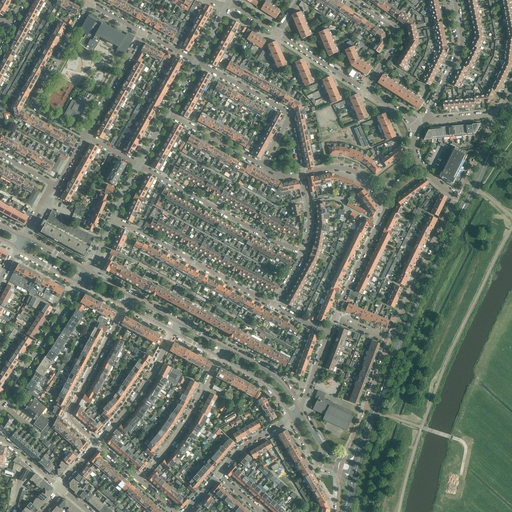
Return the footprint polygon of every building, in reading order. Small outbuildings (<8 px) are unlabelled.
[(58,0),(56,4),(54,8),(56,9),(58,6),(61,7),(64,0),(58,0)] [(65,0),(64,0),(61,7),(65,10),(69,2),(69,1),(67,0),(67,1),(65,0)] [(121,0),(115,0),(113,6),(113,5),(115,7),(117,8),(122,0),(121,0)] [(122,0),(117,8),(118,8),(120,9),(120,10),(122,11),(126,3),(123,1),(124,0),(121,0),(122,0)] [(126,3),(122,11),(122,10),(123,11),(123,12),(124,12),(125,12),(127,13),(127,12),(131,5),(133,1),(131,0),(129,4),(126,3)] [(179,0),(176,5),(179,7),(175,15),(177,16),(178,14),(181,8),(185,0),(179,0)] [(185,0),(181,8),(185,10),(184,11),(186,12),(187,11),(190,6),(189,6),(192,1),(190,0),(185,0)] [(195,0),(193,4),(195,6),(201,9),(209,14),(210,12),(212,9),(196,0),(195,0)] [(325,0),(324,1),(323,4),(325,5),(323,8),(324,8),(325,9),(328,4),(331,0),(325,0)] [(331,0),(328,4),(325,9),(327,10),(328,8),(331,9),(332,7),(336,0),(331,0)] [(336,0),(332,7),(331,9),(333,10),(331,13),(333,14),(336,9),(341,3),(336,0)] [(381,0),(378,6),(381,8),(386,2),(387,0),(381,0)] [(302,2),(301,1),(299,5),(302,8),(304,11),(305,11),(308,10),(310,7),(302,2)] [(392,2),(390,5),(385,11),(387,12),(389,14),(390,12),(397,2),(395,1),(394,3),(392,2)] [(70,12),(74,5),(74,4),(72,3),(71,3),(69,2),(65,10),(64,11),(69,14),(70,12)] [(273,6),(266,2),(261,9),(268,14),(273,6)] [(386,2),(381,8),(385,11),(390,5),(386,2)] [(390,12),(389,14),(393,16),(398,10),(396,9),(398,6),(397,6),(399,4),(397,2),(390,12)] [(33,5),(32,7),(39,11),(41,7),(34,3),(33,3),(32,5),(33,5)] [(341,3),(336,9),(333,14),(334,15),(337,12),(339,14),(340,12),(345,5),(341,3)] [(74,5),(70,12),(75,15),(75,14),(76,15),(78,12),(77,11),(79,7),(78,7),(78,6),(76,5),(75,5),(74,5)] [(127,12),(127,13),(127,14),(129,15),(129,14),(131,15),(133,12),(136,8),(131,5),(127,12)] [(340,12),(339,14),(338,15),(342,17),(344,15),(345,12),(348,8),(345,5),(340,12)] [(503,10),(504,12),(504,15),(505,14),(505,17),(511,15),(511,5),(504,7),(504,10),(503,10)] [(280,11),(273,6),(268,14),(276,19),(280,12),(280,11)] [(30,10),(29,12),(30,12),(36,16),(39,11),(32,7),(31,8),(30,9),(30,10)] [(398,10),(393,16),(397,19),(402,13),(404,9),(405,8),(404,7),(403,7),(402,9),(400,11),(398,10)] [(133,12),(131,15),(132,16),(132,17),(133,17),(134,17),(136,18),(139,12),(140,10),(136,8),(133,12)] [(345,12),(342,17),(341,19),(342,21),(344,18),(346,20),(352,11),(348,8),(345,12)] [(145,13),(140,20),(141,21),(141,22),(143,22),(145,23),(150,14),(151,12),(147,9),(145,12),(145,13)] [(199,14),(207,18),(208,16),(210,14),(209,14),(201,9),(199,14)] [(139,12),(136,18),(136,19),(138,20),(139,20),(140,20),(145,13),(140,10),(139,12)] [(305,20),(301,11),(292,15),(296,24),(305,20)] [(352,11),(346,20),(345,22),(346,23),(348,21),(350,22),(352,20),(356,13),(352,11)] [(27,14),(26,16),(34,20),(36,16),(30,12),(29,12),(28,12),(27,14)] [(356,13),(352,20),(350,22),(352,23),(350,27),(352,28),(354,25),(360,16),(356,13)] [(402,13),(397,19),(402,22),(407,14),(405,13),(404,14),(402,13)] [(150,14),(145,23),(146,23),(146,24),(147,25),(148,25),(150,26),(152,22),(154,18),(155,16),(150,14)] [(196,19),(197,19),(204,23),(205,21),(206,21),(207,19),(207,18),(199,14),(196,19)] [(407,14),(402,22),(406,25),(411,19),(408,17),(409,16),(407,14)] [(99,20),(89,15),(78,34),(84,37),(83,39),(82,38),(79,43),(79,44),(85,49),(86,49),(93,52),(94,51),(100,41),(98,40),(100,36),(119,46),(115,53),(122,57),(126,50),(134,37),(127,33),(125,36),(122,35),(122,34),(109,27),(106,26),(106,24),(102,22),(100,24),(98,23),(99,20)] [(441,15),(431,16),(431,19),(433,19),(434,24),(434,26),(439,25),(438,23),(438,21),(442,20),(442,19),(441,15)] [(25,19),(24,21),(31,25),(34,20),(26,16),(26,17),(25,17),(24,18),(25,19)] [(154,18),(152,22),(150,26),(150,27),(152,28),(153,27),(154,28),(159,21),(160,19),(155,16),(154,18)] [(354,25),(353,27),(357,29),(358,28),(362,22),(364,19),(360,16),(354,25)] [(197,19),(196,19),(195,21),(192,20),(191,22),(193,23),(202,28),(203,26),(205,23),(204,23),(197,19)] [(362,22),(358,28),(362,31),(368,21),(364,19),(362,22)] [(411,19),(406,25),(407,26),(408,26),(408,29),(409,31),(413,30),(412,28),(412,26),(416,25),(415,23),(415,21),(414,21),(411,19)] [(229,25),(237,30),(240,31),(241,32),(243,33),(245,30),(246,28),(242,26),(240,25),(239,25),(235,22),(236,22),(233,20),(232,21),(232,20),(232,21),(231,21),(230,23),(229,25)] [(308,27),(305,20),(296,24),(299,31),(308,27)] [(439,25),(434,26),(435,29),(433,29),(434,32),(444,30),(443,25),(442,22),(442,20),(438,21),(438,23),(439,25)] [(22,24),(21,25),(29,30),(31,25),(24,21),(23,21),(22,23),(22,24)] [(59,21),(56,26),(64,30),(65,28),(66,28),(67,27),(66,26),(67,26),(66,25),(59,21)] [(159,21),(154,28),(155,28),(155,29),(156,30),(157,30),(159,31),(163,23),(159,21)] [(164,22),(159,31),(159,32),(161,33),(162,32),(164,33),(169,24),(164,21),(164,22)] [(368,21),(362,31),(365,33),(367,30),(367,31),(372,24),(368,21)] [(193,23),(191,28),(199,32),(200,30),(201,31),(202,28),(201,28),(202,28),(193,23)] [(169,24),(164,33),(164,34),(166,35),(168,36),(173,26),(169,24)] [(372,24),(367,31),(371,33),(376,26),(372,24)] [(20,28),(19,30),(26,34),(29,30),(21,25),(21,26),(20,26),(19,28),(20,28)] [(228,28),(227,30),(234,34),(235,34),(237,30),(229,25),(228,26),(227,27),(228,28)] [(413,30),(409,31),(408,31),(408,32),(408,33),(409,34),(410,36),(419,34),(419,32),(417,32),(416,27),(416,25),(412,26),(412,28),(413,30)] [(56,26),(54,31),(61,35),(63,33),(64,33),(64,31),(64,30),(56,26)] [(173,26),(168,36),(168,37),(170,38),(171,37),(173,38),(174,37),(177,31),(179,29),(174,26),(173,26)] [(376,26),(371,33),(375,36),(377,34),(380,29),(376,26)] [(308,27),(299,31),(302,39),(303,39),(303,40),(306,39),(306,38),(311,35),(308,27)] [(188,33),(189,33),(196,37),(198,35),(199,33),(199,32),(191,28),(188,33)] [(328,29),(319,33),(323,41),(332,37),(328,29)] [(380,29),(377,34),(375,36),(377,37),(377,36),(378,35),(380,36),(380,39),(386,38),(385,33),(380,29)] [(28,36),(26,34),(19,30),(18,32),(17,32),(16,34),(16,35),(24,39),(25,40),(27,37),(29,38),(29,36),(28,36)] [(225,32),(224,34),(232,39),(235,34),(234,34),(227,30),(226,30),(225,32)] [(48,31),(47,33),(51,35),(59,40),(60,37),(61,37),(62,36),(61,35),(54,31),(53,33),(48,31)] [(251,32),(250,33),(246,39),(254,44),(259,36),(251,32)] [(186,37),(186,38),(194,42),(195,40),(197,38),(196,37),(189,33),(188,33),(186,37)] [(223,37),(221,39),(229,43),(229,44),(232,39),(224,34),(224,35),(223,35),(222,36),(223,37)] [(475,37),(474,40),(482,44),(484,38),(484,34),(475,36),(475,37)] [(25,40),(24,39),(16,35),(15,37),(14,37),(13,38),(14,39),(21,43),(23,41),(26,43),(27,41),(25,40)] [(59,40),(51,35),(49,40),(56,44),(57,42),(58,42),(59,41),(59,40)] [(259,36),(254,44),(259,48),(260,48),(261,48),(266,41),(259,36)] [(183,42),(184,42),(191,47),(192,45),(193,45),(194,42),(186,38),(186,37),(183,42)] [(332,37),(323,41),(326,48),(335,45),(332,37)] [(376,44),(378,46),(382,49),(387,43),(386,38),(380,39),(381,42),(379,44),(377,43),(376,43),(376,44)] [(11,44),(18,48),(21,43),(14,39),(13,41),(12,41),(11,43),(11,44)] [(231,44),(229,44),(229,43),(221,39),(220,41),(219,43),(219,44),(226,48),(227,48),(229,49),(231,44)] [(49,40),(46,45),(54,49),(55,47),(56,47),(57,45),(56,44),(49,40)] [(411,41),(408,46),(415,50),(418,44),(419,44),(418,40),(411,41)] [(471,45),(473,46),(479,49),(480,46),(482,47),(484,48),(485,46),(483,45),(483,44),(482,44),(474,40),(471,45)] [(267,45),(270,53),(279,49),(276,41),(267,45)] [(180,47),(181,48),(188,52),(190,49),(190,50),(191,47),(184,42),(183,42),(181,46),(180,47)] [(20,49),(18,48),(11,44),(10,46),(9,46),(8,48),(9,48),(9,49),(16,53),(18,54),(20,49)] [(141,51),(138,57),(142,59),(145,55),(146,55),(146,54),(146,55),(150,47),(149,46),(149,45),(147,44),(146,44),(145,44),(143,47),(142,47),(140,50),(141,51)] [(216,48),(216,49),(224,53),(227,48),(226,48),(219,44),(218,46),(217,46),(216,47),(216,48)] [(376,44),(374,48),(373,49),(380,53),(382,49),(378,46),(376,44)] [(46,45),(44,49),(51,53),(52,51),(53,51),(54,50),(54,49),(46,45)] [(335,45),(326,48),(329,56),(330,56),(330,57),(333,56),(333,55),(338,52),(335,45)] [(150,47),(146,55),(149,56),(148,58),(150,59),(151,57),(155,49),(153,48),(153,47),(151,46),(150,47)] [(354,46),(345,50),(349,58),(358,54),(354,46)] [(408,46),(405,51),(413,56),(415,57),(416,55),(413,53),(415,50),(408,46)] [(473,46),(471,51),(480,55),(482,56),(483,54),(481,53),(480,52),(481,50),(479,49),(473,46)] [(6,53),(13,57),(15,54),(17,56),(18,54),(16,53),(9,49),(7,51),(6,52),(6,53)] [(41,54),(49,58),(50,56),(51,56),(52,54),(51,54),(51,53),(44,49),(42,52),(39,50),(37,52),(41,54)] [(155,49),(151,57),(155,59),(159,52),(157,51),(157,50),(156,49),(155,49)] [(214,53),(222,58),(224,53),(216,49),(215,51),(214,51),(214,52),(214,53)] [(270,53),(274,60),(282,57),(279,49),(270,53)] [(438,52),(437,54),(444,57),(446,53),(439,49),(437,50),(436,52),(438,52)] [(405,51),(402,55),(409,59),(411,57),(412,58),(413,56),(405,51)] [(471,51),(469,55),(477,59),(478,57),(479,57),(480,55),(471,51)] [(159,52),(155,59),(160,62),(163,57),(164,54),(162,53),(162,52),(160,52),(159,52)] [(4,58),(3,58),(11,62),(12,59),(14,60),(15,58),(13,57),(6,53),(5,55),(4,55),(3,57),(4,58)] [(211,57),(211,58),(219,62),(222,58),(214,53),(212,55),(212,56),(211,57)] [(49,58),(41,54),(39,59),(46,63),(47,61),(48,60),(49,59),(49,58)] [(358,54),(349,58),(352,66),(360,71),(365,63),(359,59),(358,54)] [(434,56),(433,58),(442,62),(444,57),(437,54),(436,57),(434,56)] [(402,55),(400,60),(408,65),(409,63),(408,62),(409,59),(402,55)] [(469,55),(467,60),(475,64),(476,62),(477,59),(469,55)] [(173,60),(174,61),(181,65),(182,65),(183,63),(182,62),(183,61),(175,56),(174,57),(174,58),(173,60)] [(227,68),(226,69),(228,70),(228,71),(229,72),(230,71),(231,72),(235,64),(232,62),(235,57),(233,56),(230,61),(226,68),(227,68)] [(274,60),(277,68),(286,65),(285,63),(287,63),(286,60),(284,61),(282,57),(274,60)] [(1,62),(8,66),(11,62),(3,58),(2,60),(1,60),(1,61),(1,62)] [(46,63),(39,59),(37,58),(35,62),(36,63),(40,65),(44,67),(45,65),(46,65),(46,64),(46,63)] [(209,62),(208,63),(216,67),(219,62),(211,58),(210,60),(209,60),(208,61),(209,62)] [(294,62),(298,70),(307,67),(303,58),(294,62)] [(434,61),(432,63),(439,67),(442,62),(433,58),(432,60),(434,61)] [(170,65),(171,66),(178,70),(179,70),(179,69),(180,68),(180,67),(181,65),(174,61),(173,60),(170,65)] [(408,65),(400,60),(397,64),(403,68),(405,66),(407,67),(408,65)] [(464,65),(469,67),(472,69),(473,66),(474,67),(475,64),(467,60),(464,65)] [(139,62),(138,62),(136,61),(135,63),(134,63),(133,65),(134,66),(141,70),(143,71),(146,66),(144,65),(139,62)] [(0,67),(6,71),(8,66),(1,62),(0,64),(0,67)] [(235,64),(231,72),(233,73),(233,74),(234,74),(235,74),(240,67),(240,66),(237,65),(238,63),(236,62),(235,64)] [(36,63),(33,68),(41,72),(42,70),(43,69),(44,68),(44,67),(40,65),(36,63)] [(372,68),(365,63),(360,71),(364,74),(364,75),(366,76),(366,75),(367,76),(372,68)] [(430,65),(429,67),(437,72),(439,67),(432,63),(431,66),(430,65)] [(168,70),(176,75),(177,74),(178,73),(177,72),(178,70),(171,66),(170,65),(168,70)] [(461,65),(458,70),(467,74),(468,72),(467,72),(469,67),(464,65),(463,66),(461,65)] [(502,67),(501,70),(508,73),(510,69),(502,65),(501,67),(502,67)] [(131,70),(139,75),(141,70),(134,66),(132,68),(131,70)] [(244,69),(245,69),(240,66),(240,67),(235,74),(237,75),(238,76),(239,77),(240,77),(244,69)] [(244,69),(240,77),(242,78),(242,79),(244,79),(245,79),(249,72),(249,71),(250,70),(251,69),(246,66),(245,69),(244,69)] [(295,72),(298,79),(301,78),(310,74),(307,67),(298,70),(295,72)] [(437,72),(429,67),(428,69),(429,70),(428,73),(435,76),(437,72)] [(33,68),(31,72),(35,75),(38,76),(40,74),(41,74),(41,73),(41,72),(33,68)] [(164,74),(165,75),(166,75),(173,79),(174,79),(175,78),(175,77),(176,75),(168,70),(166,69),(163,74),(164,74)] [(140,81),(142,77),(139,75),(131,70),(130,72),(129,73),(128,74),(129,75),(136,79),(140,81)] [(458,70),(456,75),(464,79),(465,76),(466,77),(467,74),(458,70)] [(497,71),(496,73),(506,78),(508,73),(501,70),(499,72),(498,72),(497,71)] [(201,76),(201,77),(208,81),(209,81),(211,77),(212,76),(204,71),(202,74),(201,75),(201,76)] [(249,72),(245,79),(247,80),(247,81),(248,82),(249,82),(250,82),(254,74),(249,71),(249,72)] [(28,77),(36,81),(37,79),(38,79),(39,77),(38,76),(35,75),(31,72),(30,75),(26,73),(25,75),(28,77)] [(259,87),(263,79),(264,77),(261,76),(262,73),(261,73),(260,74),(259,77),(258,77),(254,85),(256,86),(256,87),(258,87),(259,87)] [(425,75),(424,77),(432,81),(435,76),(428,73),(426,75),(425,75)] [(497,77),(496,79),(503,83),(506,78),(496,73),(495,76),(497,77)] [(254,74),(250,82),(252,83),(252,84),(253,85),(254,84),(254,85),(258,77),(259,77),(254,74)] [(301,78),(304,86),(313,82),(313,81),(314,80),(313,78),(311,78),(310,74),(301,78)] [(23,80),(26,82),(33,86),(34,83),(35,83),(36,82),(36,81),(28,77),(26,75),(23,80)] [(126,79),(126,80),(134,84),(136,79),(129,75),(127,77),(126,79)] [(162,79),(163,80),(170,84),(171,84),(171,83),(172,82),(172,81),(173,79),(173,80),(173,79),(166,75),(165,75),(162,79)] [(393,81),(383,75),(378,83),(383,85),(382,87),(384,88),(385,87),(388,89),(393,81)] [(456,75),(453,79),(462,84),(463,81),(462,81),(464,79),(456,75)] [(330,76),(322,80),(325,88),(334,84),(330,76)] [(198,81),(205,85),(206,86),(208,83),(209,84),(210,82),(209,81),(208,81),(201,77),(200,79),(199,79),(198,80),(198,81)] [(268,82),(264,90),(266,91),(266,92),(267,92),(268,92),(273,84),(270,83),(272,78),(270,77),(268,82)] [(424,80),(423,82),(430,86),(432,81),(424,77),(423,79),(424,80)] [(160,84),(161,84),(168,89),(169,88),(170,87),(169,86),(170,84),(163,80),(162,79),(160,78),(159,80),(161,81),(160,84)] [(263,79),(259,87),(261,88),(261,89),(262,90),(263,89),(264,90),(268,82),(263,79)] [(462,84),(453,79),(451,84),(458,88),(460,85),(461,86),(462,85),(462,84)] [(493,81),(492,83),(501,88),(503,83),(496,79),(495,82),(493,81)] [(124,84),(131,89),(134,84),(126,80),(125,82),(124,82),(123,83),(124,84)] [(208,87),(206,86),(205,85),(198,81),(197,83),(196,84),(196,85),(196,86),(203,90),(203,91),(205,87),(207,88),(208,87)] [(400,86),(393,81),(388,89),(395,94),(400,86)] [(20,82),(19,84),(23,86),(31,90),(32,88),(33,88),(34,87),(33,86),(26,82),(24,84),(20,82)] [(273,84),(268,92),(270,93),(271,94),(272,95),(273,95),(278,87),(279,85),(279,84),(274,82),(273,84)] [(217,84),(214,90),(213,92),(215,94),(216,92),(219,94),(219,93),(223,86),(223,85),(223,84),(221,84),(218,83),(217,85),(217,84)] [(493,86),(491,89),(493,89),(493,90),(495,91),(499,92),(501,88),(492,83),(491,86),(493,86)] [(133,90),(131,89),(124,84),(122,86),(121,86),(121,88),(121,89),(129,93),(131,94),(133,90)] [(157,89),(158,89),(165,93),(166,93),(167,92),(167,91),(168,89),(161,84),(160,84),(157,89)] [(325,88),(328,95),(337,92),(334,84),(325,88)] [(23,86),(21,91),(25,93),(28,95),(29,93),(30,92),(31,91),(31,90),(23,86)] [(193,90),(193,91),(200,95),(201,95),(203,91),(203,90),(196,86),(194,88),(193,90)] [(219,94),(223,96),(228,88),(227,87),(226,86),(225,87),(223,86),(219,93),(219,94)] [(400,86),(395,94),(403,98),(407,91),(400,86)] [(282,90),(278,87),(273,95),(275,96),(275,97),(277,98),(277,97),(278,98),(282,90)] [(228,88),(223,96),(222,99),(224,100),(225,97),(228,99),(232,91),(232,90),(231,89),(230,89),(228,88)] [(290,98),(291,97),(292,95),(289,93),(291,89),(289,88),(287,92),(286,93),(282,101),(281,103),(286,105),(286,106),(290,98)] [(486,95),(485,95),(486,101),(487,103),(489,102),(495,91),(493,90),(493,89),(491,89),(489,88),(486,95)] [(118,93),(126,98),(129,93),(121,89),(120,91),(119,91),(118,93)] [(155,94),(163,98),(164,98),(164,96),(164,95),(165,93),(158,89),(157,89),(155,94)] [(287,92),(282,90),(278,98),(280,99),(280,100),(282,101),(286,93),(287,92)] [(15,93),(18,95),(25,100),(27,97),(28,97),(28,96),(28,95),(25,93),(21,91),(19,93),(16,91),(15,93)] [(191,95),(190,96),(198,100),(201,95),(193,91),(192,93),(191,93),(190,94),(191,95)] [(228,99),(227,101),(231,104),(233,101),(237,93),(235,92),(235,91),(234,91),(233,91),(232,91),(228,99)] [(407,91),(403,98),(410,103),(415,95),(407,91)] [(152,98),(153,99),(160,103),(161,102),(162,101),(162,100),(163,98),(155,94),(152,92),(150,95),(153,96),(152,98)] [(328,95),(332,104),(340,100),(340,99),(341,98),(340,95),(339,96),(337,92),(328,95)] [(116,98),(123,102),(126,98),(118,93),(117,96),(116,96),(115,97),(116,98)] [(237,93),(233,101),(235,103),(234,105),(236,106),(237,104),(238,103),(242,96),(240,95),(240,94),(238,93),(237,93)] [(349,98),(352,105),(361,102),(358,94),(349,98)] [(18,95),(16,99),(20,102),(23,103),(24,102),(25,102),(26,100),(25,100),(18,95)] [(290,98),(286,106),(290,108),(291,107),(295,100),(295,99),(297,96),(295,95),(293,98),(291,97),(290,98)] [(424,102),(415,95),(410,103),(412,105),(412,106),(414,107),(415,106),(419,109),(424,102)] [(188,100),(196,105),(198,100),(190,96),(189,98),(188,98),(188,99),(188,100)] [(242,106),(247,98),(245,97),(244,97),(243,96),(242,96),(238,103),(237,104),(240,105),(238,108),(241,109),(242,107),(242,106)] [(113,103),(121,107),(123,102),(116,98),(115,100),(114,100),(113,102),(113,103)] [(149,103),(150,103),(157,107),(158,107),(159,106),(159,105),(160,103),(153,99),(152,98),(149,103)] [(247,99),(247,98),(242,106),(242,107),(247,109),(251,101),(249,100),(249,99),(248,98),(247,99)] [(12,107),(13,112),(17,110),(21,109),(21,108),(23,103),(20,102),(16,99),(12,107)] [(295,100),(291,107),(290,108),(293,110),(293,111),(302,110),(308,109),(307,106),(304,107),(302,107),(301,104),(301,103),(303,101),(299,99),(298,101),(295,99),(295,100)] [(76,102),(72,100),(63,116),(70,120),(76,123),(77,120),(80,122),(82,119),(80,117),(85,107),(83,106),(82,107),(75,103),(76,102)] [(185,104),(185,105),(193,109),(196,105),(188,100),(187,102),(186,102),(185,104)] [(252,101),(251,101),(247,109),(252,112),(256,104),(254,102),(253,102),(252,101)] [(352,105),(355,113),(364,109),(361,102),(352,105)] [(111,107),(118,111),(121,107),(113,103),(112,105),(111,105),(110,106),(111,107)] [(147,108),(155,112),(156,110),(157,110),(157,109),(157,108),(157,107),(150,103),(149,103),(147,108)] [(256,104),(252,112),(256,114),(260,106),(259,105),(258,104),(257,104),(256,104)] [(183,108),(183,109),(182,110),(191,114),(193,109),(185,105),(184,107),(183,107),(183,108)] [(260,106),(256,114),(261,117),(262,117),(265,111),(265,110),(265,109),(263,108),(263,107),(262,106),(261,106),(260,106)] [(118,111),(111,107),(110,109),(109,109),(108,111),(108,112),(116,116),(118,111)] [(144,112),(145,113),(152,117),(153,115),(154,115),(155,114),(155,113),(155,112),(147,108),(144,112)] [(21,120),(26,113),(21,110),(21,109),(17,110),(13,112),(14,116),(18,119),(21,120)] [(355,113),(359,121),(368,117),(367,116),(369,116),(367,113),(366,114),(364,109),(355,113)] [(180,114),(180,115),(187,119),(188,119),(188,118),(191,114),(182,110),(181,112),(180,113),(180,114)] [(118,117),(116,116),(108,112),(107,114),(106,114),(105,116),(106,116),(113,120),(113,121),(115,122),(118,117)] [(142,117),(150,122),(151,120),(152,118),(152,117),(145,113),(144,112),(142,117)] [(273,117),(273,116),(282,121),(284,116),(276,112),(274,115),(272,113),(271,115),(273,117)] [(26,113),(21,120),(20,122),(22,123),(23,121),(26,123),(28,119),(30,115),(30,114),(28,113),(27,114),(26,113)] [(198,120),(198,121),(200,122),(200,123),(201,124),(202,124),(206,116),(207,116),(202,113),(201,113),(198,120)] [(376,117),(380,125),(389,121),(385,113),(376,117)] [(211,118),(207,126),(209,127),(209,128),(211,129),(216,121),(213,119),(215,115),(213,114),(211,118)] [(28,119),(26,123),(25,125),(27,126),(28,124),(30,125),(32,121),(35,118),(34,117),(33,116),(32,116),(30,115),(28,119)] [(216,121),(211,129),(214,130),(214,131),(215,131),(216,131),(220,124),(221,123),(222,122),(223,118),(221,117),(221,116),(219,115),(216,121)] [(103,121),(111,125),(112,122),(116,125),(117,123),(113,121),(113,120),(106,116),(105,119),(104,119),(103,120),(103,121)] [(206,116),(202,124),(204,125),(205,126),(206,126),(207,126),(211,118),(207,116),(206,116)] [(271,121),(278,125),(279,126),(280,124),(282,121),(273,116),(273,117),(272,119),(267,117),(266,119),(271,121)] [(139,122),(140,122),(147,126),(148,125),(149,124),(150,123),(149,122),(150,122),(142,117),(139,122)] [(37,124),(39,120),(39,119),(37,118),(37,119),(35,118),(32,121),(30,125),(28,129),(30,131),(32,126),(35,128),(37,124)] [(304,120),(296,121),(296,123),(297,127),(306,125),(305,125),(305,122),(311,121),(310,118),(304,120)] [(37,124),(35,128),(39,130),(44,123),(43,122),(42,121),(41,121),(40,120),(39,120),(37,124)] [(100,125),(101,126),(108,130),(111,125),(103,121),(102,123),(101,123),(100,125)] [(268,126),(276,130),(277,129),(279,126),(278,125),(271,121),(269,124),(266,122),(265,124),(268,126)] [(377,126),(380,134),(383,133),(392,129),(389,121),(377,126)] [(136,126),(137,127),(144,131),(145,129),(146,129),(147,128),(147,127),(147,126),(140,122),(139,122),(136,126)] [(44,123),(39,130),(44,133),(49,125),(48,125),(48,124),(47,124),(46,124),(44,123)] [(220,124),(216,131),(218,133),(219,133),(220,134),(221,134),(225,126),(221,123),(220,124)] [(174,126),(172,129),(180,133),(182,129),(183,128),(175,124),(174,124),(173,126),(174,126)] [(306,125),(297,127),(297,128),(298,132),(307,130),(306,127),(310,126),(310,124),(305,125),(306,125)] [(49,125),(44,133),(49,136),(53,128),(53,127),(51,126),(49,125)] [(98,130),(106,135),(108,130),(101,126),(99,128),(98,129),(98,130)] [(134,131),(142,136),(143,134),(144,134),(144,132),(144,131),(137,127),(136,126),(135,129),(133,128),(132,130),(134,131)] [(225,126),(221,134),(222,135),(223,136),(224,135),(225,136),(230,128),(225,126)] [(268,126),(266,131),(274,135),(274,133),(276,130),(268,126)] [(361,146),(363,145),(364,146),(368,144),(361,127),(354,129),(361,146)] [(49,136),(53,138),(54,138),(58,130),(57,130),(57,129),(56,129),(55,129),(53,128),(49,136)] [(230,128),(225,136),(226,137),(226,138),(227,138),(228,138),(230,139),(234,131),(230,128)] [(171,131),(170,133),(177,137),(177,138),(180,133),(172,129),(171,129),(171,130),(171,131)] [(386,141),(395,137),(395,135),(396,135),(395,132),(394,133),(392,129),(383,133),(386,141)] [(58,130),(54,138),(53,138),(51,142),(53,143),(55,139),(58,141),(62,133),(62,132),(60,131),(60,132),(58,130)] [(96,135),(95,135),(103,139),(106,135),(98,130),(97,132),(96,133),(95,134),(96,135)] [(134,131),(131,136),(132,136),(140,140),(140,139),(141,139),(142,137),(142,136),(134,131)] [(234,131),(230,139),(231,139),(231,140),(232,141),(233,141),(235,141),(239,133),(240,134),(241,132),(240,132),(238,131),(238,133),(234,131)] [(266,131),(263,135),(270,139),(271,140),(274,135),(266,131)] [(62,133),(58,141),(63,143),(67,136),(67,135),(66,135),(65,134),(64,134),(62,133)] [(180,139),(177,138),(177,137),(170,133),(170,134),(169,134),(168,135),(168,136),(167,138),(175,142),(178,143),(179,141),(180,139)] [(239,133),(235,141),(236,142),(236,143),(237,143),(238,143),(240,144),(244,136),(245,135),(243,134),(242,135),(240,134),(239,133)] [(5,137),(1,144),(3,145),(2,146),(5,147),(5,146),(6,146),(10,139),(7,137),(8,135),(6,134),(5,137)] [(14,135),(13,134),(10,139),(6,146),(7,147),(7,148),(10,150),(10,149),(12,145),(15,141),(12,140),(14,135)] [(121,134),(120,136),(126,139),(137,145),(138,144),(139,143),(139,142),(139,141),(140,140),(132,136),(131,136),(129,134),(127,138),(121,134)] [(190,136),(186,142),(186,143),(191,146),(191,145),(195,138),(195,137),(194,136),(193,136),(191,135),(190,136)] [(263,135),(260,140),(268,145),(269,143),(271,140),(270,139),(263,135)] [(67,136),(63,143),(67,146),(72,138),(71,138),(71,137),(69,137),(67,136)] [(244,136),(240,144),(241,145),(242,146),(243,146),(245,147),(245,146),(246,146),(249,140),(249,139),(244,136)] [(72,138),(67,146),(65,149),(67,150),(69,147),(72,148),(76,141),(76,140),(74,139),(73,139),(72,138)] [(166,140),(165,143),(172,147),(175,142),(167,138),(166,138),(165,140),(166,140)] [(195,138),(191,145),(191,146),(195,148),(196,148),(200,140),(198,139),(195,138)] [(12,145),(10,149),(12,150),(12,151),(15,152),(15,151),(15,152),(21,142),(16,139),(12,145)] [(123,144),(126,146),(134,150),(135,148),(136,148),(137,147),(136,146),(137,145),(129,141),(126,139),(123,144)] [(200,140),(196,148),(195,148),(200,151),(200,150),(204,143),(204,142),(203,141),(202,142),(200,140)] [(260,140),(258,145),(265,149),(266,149),(268,145),(260,140)] [(163,145),(162,147),(170,152),(172,147),(165,143),(164,143),(163,143),(163,144),(163,145)] [(204,143),(200,150),(200,151),(205,153),(209,145),(208,144),(207,144),(205,143),(204,143)] [(20,144),(15,152),(17,153),(20,155),(24,147),(20,144)] [(24,147),(20,155),(22,156),(23,156),(25,157),(29,149),(31,145),(29,144),(27,148),(24,147)] [(89,147),(88,148),(96,153),(98,149),(97,149),(98,148),(91,144),(90,144),(89,146),(89,147)] [(438,170),(434,172),(437,176),(438,175),(440,176),(440,177),(442,178),(452,183),(453,183),(468,154),(456,147),(450,144),(449,147),(448,149),(438,170)] [(209,145),(205,153),(209,156),(210,155),(214,148),(212,147),(209,146),(209,145)] [(255,150),(263,154),(264,153),(266,149),(265,149),(258,145),(256,148),(255,147),(254,149),(255,150)] [(124,148),(123,150),(131,155),(132,153),(133,153),(134,151),(134,150),(126,146),(124,148)] [(399,146),(394,149),(399,156),(404,152),(399,146)] [(29,149),(25,157),(26,158),(26,159),(29,160),(29,159),(30,160),(35,151),(32,150),(32,149),(30,147),(29,149)] [(160,150),(159,152),(167,156),(170,152),(162,147),(162,148),(161,148),(160,149),(160,150)] [(86,151),(86,153),(93,157),(96,153),(88,148),(88,149),(87,149),(86,151)] [(214,148),(210,155),(209,156),(214,159),(214,158),(218,151),(218,150),(217,149),(216,150),(214,148)] [(355,150),(350,149),(348,156),(352,158),(355,151),(357,148),(356,148),(355,150)] [(394,149),(390,153),(395,159),(399,156),(394,149)] [(35,151),(30,160),(31,161),(34,163),(34,162),(35,163),(39,155),(36,153),(37,152),(35,150),(35,151)] [(253,154),(253,155),(260,159),(261,157),(263,154),(255,150),(253,154)] [(218,151),(214,158),(214,159),(213,161),(215,162),(216,160),(219,161),(223,154),(223,153),(222,152),(221,152),(218,151)] [(158,155),(157,156),(165,161),(167,156),(159,152),(158,153),(157,154),(158,155)] [(84,156),(83,158),(91,162),(93,157),(86,153),(85,154),(84,154),(84,155),(84,156)] [(360,153),(356,160),(361,162),(365,155),(360,153)] [(390,153),(386,156),(390,163),(395,159),(390,153)] [(223,154),(219,161),(218,163),(220,164),(221,162),(223,164),(224,163),(228,156),(228,155),(226,154),(225,155),(223,154)] [(39,155),(35,163),(36,163),(36,164),(39,166),(39,165),(40,165),(44,158),(39,155)] [(365,155),(361,162),(365,165),(369,158),(365,155)] [(155,159),(154,161),(162,166),(165,161),(157,156),(157,157),(156,157),(155,158),(155,159)] [(228,156),(224,163),(223,164),(222,166),(224,167),(225,165),(228,166),(232,158),(231,157),(230,157),(228,156)] [(381,160),(386,166),(390,163),(386,156),(381,160)] [(44,158),(40,165),(42,166),(41,167),(44,168),(45,168),(49,160),(44,158)] [(81,160),(80,162),(88,167),(91,162),(83,158),(82,158),(81,160)] [(232,158),(228,166),(227,168),(229,169),(230,168),(233,169),(233,168),(237,161),(237,160),(236,160),(235,160),(233,159),(232,158)] [(369,158),(365,165),(368,167),(374,162),(375,160),(374,160),(373,161),(369,158)] [(118,159),(114,166),(122,171),(126,164),(118,159)] [(49,160),(45,168),(47,169),(46,170),(49,171),(50,171),(55,162),(50,160),(49,160)] [(313,163),(318,162),(317,161),(318,161),(317,160),(313,161),(304,163),(305,168),(314,166),(313,165),(314,165),(313,163)] [(374,162),(368,167),(372,171),(378,166),(375,162),(376,161),(375,160),(374,162)] [(152,166),(151,166),(159,170),(160,169),(162,166),(154,161),(153,163),(152,163),(151,165),(152,166)] [(237,161),(233,168),(233,169),(237,172),(238,171),(242,164),(242,163),(240,162),(239,163),(237,161)] [(79,165),(78,167),(86,171),(88,173),(90,169),(90,168),(88,167),(80,162),(80,163),(79,163),(78,164),(79,165)] [(242,164),(238,171),(237,172),(242,174),(247,166),(245,165),(244,165),(242,164)] [(247,166),(242,174),(247,177),(248,174),(253,166),(248,164),(247,166)] [(175,166),(171,173),(175,176),(176,174),(180,167),(180,166),(180,167),(178,165),(177,167),(175,167),(176,166),(175,166)] [(114,166),(110,174),(118,179),(122,171),(114,166)] [(180,167),(176,174),(181,176),(185,169),(186,167),(184,166),(183,168),(180,167)] [(253,166),(248,174),(253,177),(257,169),(256,168),(253,166)] [(378,166),(372,171),(375,174),(376,174),(377,173),(377,172),(381,170),(383,168),(382,167),(380,168),(378,166)] [(78,167),(75,172),(83,176),(86,171),(78,167)] [(185,169),(181,176),(185,179),(189,172),(191,170),(186,167),(185,169)] [(3,173),(1,177),(6,179),(8,175),(11,171),(8,169),(7,170),(5,169),(3,173)] [(257,169),(253,177),(258,180),(262,171),(257,169)] [(11,171),(6,179),(11,182),(15,174),(13,173),(14,172),(11,171)] [(189,172),(185,179),(190,181),(194,174),(195,172),(193,171),(192,173),(189,172)] [(265,173),(262,171),(258,180),(262,182),(267,174),(265,173)] [(75,172),(72,177),(80,181),(83,176),(75,172)] [(194,174),(190,181),(195,184),(199,177),(200,175),(197,173),(196,176),(194,174)] [(11,182),(15,184),(16,185),(20,177),(18,176),(18,175),(16,174),(15,174),(11,182)] [(110,174),(106,181),(114,186),(118,179),(110,174)] [(267,174),(262,182),(267,185),(271,177),(270,176),(267,174)] [(155,179),(147,175),(146,175),(145,177),(144,179),(152,184),(154,180),(154,181),(155,179)] [(199,177),(195,184),(199,186),(203,179),(204,177),(202,176),(201,178),(199,177)] [(339,176),(338,181),(337,184),(338,185),(339,182),(344,184),(346,178),(339,176)] [(20,177),(16,185),(15,184),(15,186),(20,189),(20,187),(25,179),(20,177)] [(72,177),(69,182),(77,186),(79,184),(81,182),(80,181),(72,177)] [(271,177),(267,185),(270,186),(269,188),(271,189),(272,187),(276,179),(271,177)] [(307,178),(309,188),(310,192),(311,192),(314,192),(316,191),(315,186),(313,177),(307,178)] [(353,181),(346,178),(344,184),(349,186),(348,188),(350,189),(351,186),(353,181)] [(25,179),(20,187),(25,190),(30,182),(25,179)] [(152,184),(144,179),(144,180),(143,180),(142,182),(143,182),(141,184),(149,188),(149,189),(152,190),(153,188),(150,187),(152,184)] [(203,179),(199,186),(204,189),(204,188),(204,187),(206,184),(207,183),(207,182),(208,182),(208,181),(209,180),(206,179),(205,181),(203,179)] [(208,181),(208,182),(207,182),(207,183),(206,184),(204,187),(204,188),(204,189),(203,190),(208,192),(210,189),(212,185),(214,181),(209,179),(209,180),(208,181)] [(276,179),(272,187),(276,190),(281,182),(276,179)] [(424,179),(418,183),(422,189),(428,185),(427,184),(428,184),(429,184),(429,183),(428,181),(426,182),(424,179)] [(106,187),(106,188),(105,189),(106,190),(108,191),(111,193),(112,192),(113,192),(113,191),(113,190),(114,188),(113,187),(114,186),(106,181),(103,180),(102,182),(100,184),(103,185),(103,186),(106,187)] [(360,185),(353,181),(351,186),(350,189),(351,189),(352,187),(357,190),(359,187),(360,185)] [(35,185),(30,182),(25,190),(31,193),(35,185)] [(69,182),(67,187),(74,191),(77,186),(69,182)] [(281,182),(276,190),(275,192),(280,195),(285,194),(289,194),(288,191),(287,182),(283,183),(281,182)] [(418,183),(413,188),(417,193),(422,189),(418,183)] [(140,187),(139,189),(147,193),(149,189),(149,188),(141,184),(141,185),(141,184),(140,187)] [(214,185),(212,185),(210,189),(212,189),(211,191),(209,193),(214,196),(215,195),(219,188),(218,188),(214,185)] [(219,188),(215,195),(219,198),(223,191),(221,189),(222,187),(220,186),(218,188),(219,188)] [(74,191),(67,187),(64,192),(71,197),(74,191)] [(165,187),(161,194),(162,194),(162,195),(163,195),(162,197),(165,199),(169,192),(170,190),(165,187)] [(356,196),(357,195),(360,199),(367,194),(367,193),(364,189),(363,189),(359,187),(357,190),(354,193),(356,196)] [(413,188),(407,192),(411,197),(417,193),(413,188)] [(137,192),(136,194),(144,198),(147,193),(139,189),(138,189),(137,191),(137,192)] [(223,191),(219,198),(224,200),(228,193),(225,192),(226,190),(224,189),(223,191)] [(228,193),(224,200),(228,203),(232,196),(230,194),(231,192),(229,191),(228,193)] [(71,197),(64,192),(61,198),(60,201),(67,204),(69,200),(69,201),(71,197)] [(173,194),(169,192),(165,199),(167,200),(166,202),(168,203),(173,194)] [(407,192),(402,196),(406,201),(411,197),(407,192)] [(133,199),(134,199),(141,203),(142,203),(143,204),(145,199),(144,198),(136,194),(133,199)] [(178,197),(173,194),(168,203),(170,204),(173,206),(174,204),(178,197)] [(232,196),(228,203),(233,205),(237,198),(234,197),(236,195),(233,194),(232,196)] [(367,194),(360,199),(359,200),(360,202),(362,201),(364,204),(371,199),(367,194)] [(440,194),(438,199),(445,202),(448,197),(444,196),(445,195),(443,195),(440,194)] [(99,199),(98,202),(105,205),(107,200),(106,199),(99,196),(96,195),(95,198),(99,199)] [(237,198),(233,205),(238,208),(241,201),(239,200),(240,198),(238,196),(237,198)] [(396,200),(398,203),(400,205),(401,205),(401,206),(403,207),(404,205),(402,204),(406,201),(402,196),(396,200)] [(178,197),(174,204),(176,205),(175,207),(177,208),(178,206),(182,199),(178,197)] [(132,202),(131,203),(132,204),(131,204),(139,208),(142,203),(141,203),(134,199),(132,202)] [(182,199),(178,206),(181,208),(179,210),(182,211),(183,209),(187,202),(182,199)] [(371,199),(364,204),(363,205),(364,207),(365,206),(367,209),(374,204),(371,199)] [(438,199),(436,203),(443,207),(445,202),(438,199)] [(241,201),(238,208),(242,210),(246,204),(246,203),(247,202),(247,201),(245,200),(244,202),(241,201)] [(0,201),(0,211),(10,217),(14,208),(5,203),(4,204),(0,201)] [(349,201),(348,201),(346,205),(353,209),(355,205),(355,204),(350,201),(349,201)] [(187,202),(183,209),(185,210),(184,212),(186,213),(187,211),(191,204),(187,202)] [(246,204),(242,210),(247,213),(252,204),(249,203),(247,202),(246,203),(246,204)] [(398,203),(394,211),(400,214),(401,212),(403,207),(401,206),(401,205),(400,205),(398,203)] [(436,203),(433,208),(440,211),(443,207),(436,203)] [(129,209),(137,213),(139,208),(131,204),(130,206),(130,207),(129,208),(129,209)] [(191,204),(187,211),(190,213),(188,215),(191,216),(192,214),(196,207),(191,204)] [(252,204),(247,213),(251,215),(255,209),(256,207),(252,204)] [(374,204),(367,209),(366,210),(368,212),(369,211),(370,212),(371,214),(375,211),(378,209),(377,209),(378,208),(374,204)] [(91,210),(94,211),(101,214),(103,209),(96,206),(93,205),(92,207),(91,210)] [(196,206),(196,207),(192,214),(198,217),(200,213),(199,213),(201,209),(196,206)] [(10,217),(24,225),(29,216),(25,214),(24,213),(14,208),(10,217)] [(440,211),(433,208),(431,213),(438,216),(440,213),(440,211)] [(127,214),(135,218),(137,213),(129,209),(128,212),(127,212),(127,213),(127,214)] [(200,213),(198,217),(203,220),(207,213),(207,212),(201,209),(199,213),(200,213)] [(258,215),(260,211),(255,209),(251,215),(251,216),(256,219),(257,220),(259,216),(258,215)] [(95,236),(87,233),(86,232),(82,231),(73,227),(72,226),(67,224),(69,220),(52,210),(50,214),(46,221),(44,219),(40,225),(43,226),(42,228),(40,232),(41,232),(49,237),(58,241),(67,246),(76,251),(84,256),(86,252),(87,251),(90,252),(93,246),(91,245),(95,236)] [(89,214),(92,216),(99,218),(101,214),(94,211),(91,210),(89,214)] [(262,223),(262,222),(266,215),(267,213),(263,210),(261,212),(260,211),(258,215),(259,216),(257,220),(262,223)] [(393,212),(391,217),(398,220),(401,214),(400,214),(394,211),(393,212)] [(203,220),(202,222),(204,223),(205,221),(207,223),(208,223),(211,216),(207,213),(203,220)] [(271,217),(270,217),(268,216),(269,214),(267,213),(266,215),(262,222),(267,224),(271,217)] [(89,217),(88,219),(90,220),(97,223),(99,218),(92,216),(89,214),(88,217),(89,217)] [(125,219),(133,223),(133,222),(134,219),(136,220),(137,218),(135,218),(127,214),(126,216),(125,217),(125,218),(125,219)] [(271,217),(267,224),(271,227),(275,220),(276,218),(274,217),(271,215),(270,217),(271,217)] [(426,217),(425,219),(435,224),(438,219),(430,215),(428,218),(426,217)] [(216,218),(211,216),(208,223),(207,223),(206,225),(208,226),(210,224),(212,225),(216,218)] [(391,217),(388,221),(396,225),(398,220),(391,217)] [(144,225),(146,226),(149,227),(154,229),(155,227),(159,220),(155,218),(154,218),(151,223),(147,220),(144,225)] [(217,228),(221,221),(216,218),(212,225),(211,227),(213,229),(214,226),(216,228),(217,228)] [(275,220),(271,227),(276,229),(280,222),(281,220),(278,219),(276,218),(275,220)] [(365,221),(363,223),(368,225),(371,227),(373,222),(364,218),(364,219),(363,220),(365,221)] [(159,220),(155,227),(159,230),(163,223),(164,221),(162,219),(161,221),(159,220)] [(426,222),(425,225),(432,229),(433,229),(435,224),(425,219),(424,221),(426,222)] [(163,223),(159,230),(164,232),(168,225),(169,223),(169,222),(170,221),(168,220),(165,224),(163,223)] [(280,222),(276,229),(280,232),(282,230),(286,223),(285,223),(285,222),(283,221),(281,220),(280,222)] [(217,228),(216,228),(215,230),(217,231),(219,229),(221,230),(225,223),(221,221),(217,228)] [(286,223),(282,230),(286,232),(290,226),(290,225),(288,224),(289,222),(286,221),(285,222),(285,223),(286,223)] [(359,224),(358,226),(358,227),(366,230),(368,225),(363,223),(361,222),(359,221),(358,223),(359,224)] [(388,221),(386,226),(393,230),(396,225),(388,221)] [(85,228),(84,229),(88,231),(91,232),(93,227),(88,225),(84,223),(83,225),(85,226),(85,228)] [(168,225),(164,232),(168,235),(172,228),(174,226),(171,225),(169,223),(168,225)] [(221,230),(220,232),(222,234),(223,232),(226,233),(230,226),(225,223),(221,230)] [(290,226),(286,232),(291,235),(295,228),(294,228),(295,226),(291,223),(290,225),(290,226)] [(295,238),(299,231),(298,230),(299,227),(296,225),(295,226),(294,228),(295,228),(291,235),(295,238)] [(425,225),(423,230),(430,233),(432,229),(425,225)] [(172,228),(168,235),(173,237),(175,234),(177,231),(177,230),(178,229),(178,228),(176,227),(174,226),(172,228)] [(230,226),(226,233),(228,234),(227,236),(229,238),(230,235),(234,228),(230,226)] [(357,229),(356,231),(363,235),(366,230),(358,227),(358,226),(357,226),(356,228),(357,229)] [(386,226),(384,231),(383,232),(384,232),(391,236),(393,232),(395,233),(396,231),(393,230),(386,226)] [(183,229),(181,228),(180,230),(178,229),(177,230),(177,231),(175,234),(173,237),(174,238),(173,239),(175,240),(176,239),(177,240),(179,236),(181,233),(183,231),(182,231),(183,229)] [(234,228),(230,235),(232,237),(231,239),(234,240),(235,238),(239,231),(234,228)] [(119,231),(119,233),(126,237),(128,233),(128,232),(121,229),(120,229),(119,231)] [(427,238),(430,233),(423,230),(421,229),(420,231),(421,232),(420,234),(427,238)] [(239,231),(235,238),(237,239),(236,241),(238,243),(239,240),(239,241),(243,234),(239,231)] [(356,231),(354,236),(361,240),(363,235),(356,231)] [(384,232),(381,238),(389,241),(391,236),(384,232)] [(117,237),(116,238),(124,242),(126,237),(119,233),(118,234),(117,234),(117,236),(117,237)] [(179,236),(177,240),(177,241),(183,244),(185,241),(184,240),(186,236),(186,235),(181,233),(179,236)] [(244,233),(243,234),(239,241),(245,244),(248,240),(247,239),(249,235),(244,233)] [(420,234),(418,239),(425,243),(427,238),(420,234)] [(248,240),(245,244),(250,247),(251,247),(254,240),(255,239),(249,235),(247,239),(248,240)] [(193,239),(192,239),(186,236),(184,240),(185,241),(183,244),(188,247),(189,246),(193,239)] [(354,236),(351,241),(359,244),(361,240),(354,236)] [(193,239),(189,246),(193,249),(197,242),(197,241),(198,239),(193,237),(192,239),(193,239)] [(115,242),(114,243),(122,247),(124,242),(116,238),(116,239),(115,239),(114,241),(115,242)] [(381,238),(379,242),(386,246),(389,241),(381,238)] [(197,242),(193,249),(198,251),(202,244),(201,244),(199,243),(200,241),(198,239),(197,241),(197,242)] [(418,239),(416,244),(423,247),(425,243),(418,239)] [(251,247),(250,247),(249,249),(251,250),(253,248),(255,249),(259,242),(254,240),(251,247)] [(351,241),(349,245),(356,249),(359,244),(351,241)] [(133,246),(133,248),(137,250),(138,248),(141,250),(144,244),(142,243),(141,244),(136,242),(135,243),(133,246)] [(144,244),(141,250),(140,252),(144,254),(145,253),(150,243),(148,242),(146,245),(144,244)] [(206,247),(206,246),(207,244),(203,242),(201,244),(202,244),(198,251),(202,254),(206,247)] [(260,252),(263,245),(259,242),(255,249),(254,251),(256,252),(257,250),(259,252),(260,252)] [(379,242),(377,247),(384,251),(386,246),(379,242)] [(420,252),(423,247),(416,244),(412,242),(410,247),(412,248),(413,249),(420,252)] [(113,247),(112,249),(113,249),(121,253),(122,251),(121,250),(122,247),(114,243),(114,244),(113,244),(112,246),(113,247)] [(150,243),(145,253),(144,254),(149,257),(150,255),(153,249),(150,248),(152,244),(150,243)] [(206,247),(202,254),(207,256),(211,249),(208,248),(210,246),(207,244),(206,246),(206,247)] [(259,252),(258,254),(263,256),(264,254),(268,248),(263,245),(260,252),(259,252)] [(349,245),(347,250),(354,254),(356,249),(349,245)] [(313,246),(311,251),(320,253),(320,254),(321,254),(321,251),(320,251),(322,248),(314,246),(313,246)] [(154,258),(159,248),(157,247),(155,251),(153,249),(150,255),(149,257),(153,259),(154,258)] [(211,249),(207,256),(211,259),(215,252),(213,250),(214,248),(212,247),(211,249)] [(377,247),(374,252),(382,255),(384,251),(377,247)] [(0,248),(0,256),(0,257),(0,256),(0,258),(2,259),(2,258),(4,259),(5,259),(8,253),(0,248)] [(159,260),(162,254),(159,253),(161,250),(159,248),(154,258),(153,259),(158,262),(159,260)] [(264,254),(263,256),(267,259),(272,250),(268,248),(264,254)] [(418,257),(420,252),(413,249),(412,248),(411,250),(412,251),(411,253),(418,257)] [(352,259),(354,254),(347,250),(344,249),(342,254),(344,255),(352,259)] [(277,253),(272,250),(267,259),(269,260),(271,258),(273,260),(274,258),(277,253)] [(215,252),(211,259),(216,261),(220,254),(221,252),(219,251),(217,253),(215,252)] [(278,251),(277,253),(274,258),(273,260),(277,262),(278,260),(279,260),(283,253),(278,251)] [(309,257),(310,258),(317,260),(319,257),(320,255),(319,255),(320,254),(320,253),(311,251),(309,257)] [(162,254),(159,260),(159,261),(162,263),(162,262),(163,263),(168,253),(166,252),(164,256),(162,254)] [(374,252),(372,256),(379,260),(382,255),(374,252)] [(220,254),(216,261),(221,264),(224,257),(225,257),(226,255),(223,253),(222,255),(220,254)] [(278,260),(277,262),(280,263),(281,261),(283,262),(287,256),(283,253),(279,260),(278,260)] [(411,253),(409,258),(416,262),(418,257),(411,253)] [(352,259),(344,255),(342,261),(349,264),(352,259)] [(224,257),(221,264),(225,266),(229,259),(230,257),(228,256),(227,258),(225,257),(224,257)] [(287,256),(283,262),(286,264),(287,264),(288,265),(288,266),(290,267),(292,263),(290,262),(292,258),(287,256)] [(372,256),(370,261),(377,265),(379,260),(372,256)] [(171,259),(168,265),(168,266),(171,268),(171,267),(172,268),(177,258),(175,257),(173,260),(171,259)] [(229,259),(225,266),(229,269),(233,262),(235,259),(232,258),(231,260),(229,259)] [(310,258),(307,262),(314,266),(316,263),(317,264),(318,261),(317,260),(310,258)] [(409,258),(406,263),(413,266),(416,262),(409,258)] [(103,269),(108,272),(109,271),(114,262),(113,263),(113,262),(108,260),(103,269)] [(349,264),(342,261),(339,266),(347,269),(349,264)] [(370,261),(367,266),(375,270),(377,265),(370,261)] [(114,262),(109,271),(118,276),(123,268),(123,267),(124,266),(121,264),(120,266),(114,262)] [(177,270),(175,272),(180,275),(181,273),(186,263),(184,262),(182,265),(180,264),(177,270)] [(233,262),(229,269),(229,270),(235,273),(238,269),(236,268),(238,264),(233,262)] [(313,268),(314,266),(307,262),(305,266),(312,270),(313,268)] [(26,267),(18,263),(15,270),(14,270),(13,272),(9,281),(17,285),(26,267)] [(186,263),(181,273),(180,275),(184,277),(186,275),(190,269),(187,268),(188,264),(186,263)] [(411,271),(413,266),(406,263),(405,265),(403,264),(402,266),(404,267),(411,271)] [(238,269),(235,273),(240,276),(241,275),(245,268),(244,268),(238,264),(236,268),(238,269)] [(245,268),(241,275),(245,277),(249,270),(247,269),(248,267),(246,266),(244,268),(245,268)] [(311,272),(312,270),(305,266),(302,271),(309,275),(310,275),(311,272)] [(339,266),(337,271),(344,274),(347,269),(339,266)] [(367,266),(365,271),(372,275),(372,274),(375,270),(367,266)] [(32,271),(26,267),(17,285),(23,288),(28,278),(32,271)] [(404,267),(402,272),(409,276),(411,271),(404,267)] [(123,268),(118,276),(128,281),(133,273),(123,268)] [(186,275),(187,276),(186,278),(190,280),(191,278),(196,269),(194,268),(193,271),(190,269),(186,275)] [(249,270),(245,277),(250,280),(254,273),(253,273),(251,271),(253,269),(250,268),(249,270)] [(196,269),(191,278),(190,280),(195,283),(196,282),(196,281),(199,275),(197,273),(198,270),(196,269)] [(38,274),(32,271),(28,278),(32,280),(29,285),(26,283),(23,288),(29,292),(35,281),(38,274)] [(254,273),(250,280),(254,282),(258,275),(259,273),(255,271),(253,273),(254,273)] [(302,271),(300,275),(307,279),(308,277),(309,277),(310,275),(309,275),(302,271)] [(337,271),(335,275),(342,279),(344,274),(337,271)] [(377,278),(372,276),(365,272),(362,277),(369,280),(371,281),(374,283),(377,278)] [(398,274),(397,276),(407,281),(410,276),(409,276),(402,272),(400,275),(398,274)] [(133,273),(128,281),(137,286),(138,286),(142,278),(133,273)] [(199,275),(196,281),(196,282),(199,284),(200,283),(206,274),(204,273),(202,276),(199,275)] [(258,275),(254,282),(259,285),(263,278),(261,277),(262,274),(259,273),(258,275)] [(38,274),(35,281),(29,292),(35,295),(40,284),(44,277),(38,274)] [(300,275),(297,280),(304,284),(306,281),(307,282),(308,280),(307,279),(300,275)] [(334,277),(332,280),(340,284),(342,279),(335,275),(333,275),(332,277),(334,277)] [(138,286),(147,292),(153,281),(144,276),(142,278),(138,286)] [(259,285),(264,287),(269,278),(264,276),(263,278),(259,285)] [(398,279),(397,282),(405,286),(407,281),(397,276),(396,278),(398,279)] [(44,277),(40,284),(44,286),(43,288),(46,289),(50,281),(44,277)] [(362,277),(360,281),(367,285),(368,283),(369,283),(371,281),(369,280),(362,277)] [(211,281),(208,280),(205,286),(204,288),(208,290),(209,289),(214,279),(215,279),(213,278),(211,281)] [(269,278),(264,287),(268,290),(272,283),(270,282),(271,280),(269,278)] [(217,280),(215,279),(209,289),(213,291),(214,291),(217,285),(215,283),(217,280)] [(297,280),(295,285),(302,288),(302,289),(303,289),(304,287),(303,286),(304,284),(297,280)] [(43,294),(41,298),(48,301),(53,291),(57,284),(50,281),(46,289),(43,294)] [(153,281),(147,292),(152,294),(151,295),(154,296),(155,294),(158,295),(162,287),(157,284),(158,284),(153,281)] [(360,281),(358,286),(365,290),(367,285),(360,281)] [(220,286),(217,285),(214,291),(215,291),(214,292),(217,293),(218,293),(224,284),(222,283),(220,286)] [(272,283),(268,290),(273,292),(275,289),(277,290),(279,286),(277,285),(275,284),(272,283)] [(7,284),(5,289),(12,293),(14,289),(15,288),(7,284)] [(48,301),(56,305),(60,297),(60,298),(61,295),(65,288),(57,284),(48,301)] [(218,293),(217,296),(222,298),(223,296),(226,290),(224,288),(226,285),(224,284),(218,293)] [(295,285),(292,289),(299,293),(300,294),(301,292),(300,291),(302,289),(302,288),(295,285)] [(331,285),(329,291),(335,293),(336,294),(339,289),(338,288),(331,285)] [(393,286),(391,289),(393,290),(401,293),(403,288),(396,285),(395,287),(393,286)] [(358,286),(355,291),(362,294),(365,290),(358,286)] [(162,287),(158,295),(167,300),(172,292),(162,287)] [(226,290),(223,296),(222,298),(226,301),(228,298),(233,289),(231,288),(229,291),(226,290)] [(5,289),(2,294),(10,298),(12,293),(5,289)] [(292,289),(290,294),(297,298),(298,298),(299,296),(298,296),(299,293),(292,289)] [(399,298),(401,293),(393,290),(391,289),(389,293),(391,294),(399,298)] [(173,290),(172,292),(167,300),(177,306),(182,297),(175,293),(176,291),(173,290)] [(91,297),(83,292),(79,299),(82,300),(80,303),(85,305),(95,311),(100,303),(90,298),(91,297)] [(236,305),(242,294),(240,293),(238,296),(236,295),(232,301),(231,303),(236,305)] [(389,293),(387,298),(396,303),(399,298),(391,294),(389,293)] [(2,294),(0,298),(7,302),(10,298),(2,294)] [(242,306),(245,300),(242,298),(244,295),(242,294),(236,305),(240,308),(241,306),(242,306)] [(290,294),(287,298),(294,302),(295,303),(296,301),(295,300),(297,298),(290,294)] [(29,295),(25,303),(32,307),(36,309),(40,301),(29,295)] [(191,302),(182,297),(177,306),(187,311),(191,302)] [(294,302),(287,298),(285,303),(292,307),(290,309),(295,312),(299,305),(294,302)] [(245,300),(242,306),(243,306),(242,308),(246,311),(247,309),(252,300),(250,299),(249,302),(246,300),(245,300)] [(389,299),(387,304),(394,308),(396,303),(389,299)] [(252,300),(247,309),(246,311),(251,314),(252,311),(255,305),(253,304),(254,301),(252,300)] [(324,300),(322,305),(329,308),(331,303),(324,300)] [(202,308),(191,302),(187,311),(198,317),(202,308)] [(45,305),(40,312),(47,316),(48,316),(49,316),(50,314),(50,313),(53,308),(46,303),(45,305)] [(80,303),(76,309),(86,315),(87,313),(82,310),(85,305),(80,303)] [(117,312),(100,303),(95,311),(102,314),(105,316),(108,318),(111,319),(112,320),(117,312)] [(352,305),(349,303),(345,312),(351,314),(355,304),(353,303),(352,305)] [(255,305),(252,311),(252,312),(252,313),(255,314),(256,314),(261,305),(259,304),(258,307),(255,305)] [(355,304),(351,314),(356,316),(359,308),(356,307),(357,304),(355,304)] [(263,305),(261,305),(256,314),(255,316),(260,319),(261,316),(264,310),(262,309),(264,306),(263,305)] [(320,309),(327,313),(329,308),(322,305),(320,309)] [(359,308),(356,316),(361,318),(365,308),(363,307),(362,309),(359,308)] [(202,308),(198,317),(208,323),(213,314),(202,308)] [(365,308),(361,318),(366,320),(369,312),(366,311),(367,309),(365,308)] [(267,312),(264,310),(261,316),(262,317),(261,318),(264,319),(265,319),(270,310),(268,309),(267,312)] [(320,309),(318,314),(325,318),(327,313),(320,309)] [(73,314),(80,319),(82,316),(83,316),(83,315),(76,310),(75,312),(74,312),(73,314)] [(369,312),(366,320),(371,322),(375,312),(373,311),(372,313),(369,312)] [(0,318),(8,322),(9,319),(1,316),(2,313),(0,312),(0,318)] [(40,312),(37,316),(44,321),(47,316),(40,312)] [(375,312),(371,322),(376,324),(380,316),(377,315),(377,313),(375,312)] [(80,319),(73,314),(72,317),(71,317),(70,318),(70,319),(77,324),(79,325),(82,320),(80,319)] [(213,314),(208,323),(217,328),(222,319),(213,314)] [(270,321),(269,324),(273,326),(274,324),(280,315),(277,314),(276,317),(273,315),(270,321)] [(316,317),(316,318),(316,319),(323,322),(325,318),(318,314),(316,314),(315,316),(316,317)] [(380,316),(376,324),(381,326),(385,316),(383,315),(382,317),(380,316)] [(37,316),(34,321),(41,325),(44,321),(37,316)] [(385,316),(381,326),(386,329),(390,321),(387,319),(388,317),(385,316)] [(125,317),(121,325),(134,331),(138,323),(125,317)] [(67,323),(74,328),(77,324),(70,319),(69,321),(68,321),(67,322),(67,323)] [(222,319),(217,328),(227,333),(232,325),(233,323),(230,321),(229,323),(222,319)] [(282,320),(279,326),(280,327),(279,328),(282,329),(283,329),(288,320),(287,319),(285,322),(282,320)] [(34,321),(31,325),(39,329),(41,325),(34,321)] [(73,334),(74,334),(77,330),(74,328),(67,323),(66,325),(65,326),(64,327),(64,328),(73,334)] [(95,327),(103,331),(105,332),(106,332),(107,330),(106,330),(108,327),(99,323),(99,324),(98,324),(97,327),(95,327)] [(138,323),(134,331),(146,338),(150,330),(138,323)] [(31,325),(29,329),(36,334),(39,329),(31,325)] [(94,329),(92,332),(100,336),(101,335),(102,335),(102,334),(102,333),(103,331),(95,327),(92,325),(90,327),(94,329)] [(232,325),(227,333),(230,335),(229,337),(231,338),(231,337),(236,340),(241,332),(242,329),(237,327),(232,325)] [(288,331),(287,334),(294,338),(295,335),(298,331),(292,328),(293,326),(291,325),(288,331)] [(73,334),(64,328),(63,330),(62,330),(61,331),(61,332),(69,337),(70,334),(72,336),(73,334)] [(29,329),(26,334),(33,338),(36,334),(29,329)] [(150,330),(146,338),(159,345),(163,337),(150,330)] [(69,337),(61,332),(60,334),(59,334),(58,336),(59,337),(58,337),(66,341),(67,339),(69,337)] [(92,332),(90,337),(98,341),(98,340),(99,340),(100,339),(99,338),(100,336),(92,332)] [(241,332),(236,340),(246,345),(250,337),(241,332)] [(339,332),(337,337),(345,340),(347,335),(339,332)] [(250,337),(246,345),(255,351),(262,339),(252,334),(250,337)] [(24,335),(21,340),(29,344),(30,343),(31,343),(32,341),(31,341),(32,340),(30,339),(24,335)] [(56,341),(63,346),(66,341),(58,337),(57,339),(56,339),(55,340),(56,341)] [(90,337),(87,341),(95,345),(96,345),(97,345),(97,343),(98,341),(90,337)] [(115,343),(114,343),(122,347),(124,343),(124,342),(117,339),(116,341),(115,341),(114,342),(115,343)] [(21,340),(19,344),(26,349),(27,347),(28,347),(29,346),(29,345),(29,344),(21,340)] [(265,356),(270,347),(273,341),(270,340),(267,346),(260,342),(255,351),(265,356)] [(372,340),(370,346),(378,349),(380,343),(372,340)] [(63,346),(56,341),(54,343),(53,343),(52,345),(53,345),(53,346),(60,350),(63,352),(65,348),(63,346)] [(87,341),(85,346),(93,350),(93,349),(94,349),(95,348),(94,347),(95,345),(87,341)] [(112,348),(119,352),(121,349),(123,350),(124,348),(122,347),(114,343),(113,345),(112,346),(112,347),(112,348)] [(174,343),(169,351),(182,358),(186,350),(174,343)] [(19,344),(16,348),(23,353),(24,352),(25,351),(26,350),(26,349),(19,344)] [(50,350),(57,355),(57,354),(60,350),(53,346),(51,348),(50,348),(49,349),(50,350)] [(85,346),(82,350),(91,354),(92,354),(92,353),(92,352),(93,350),(85,346)] [(370,346),(368,351),(376,354),(378,349),(370,346)] [(131,351),(140,358),(141,358),(147,362),(149,364),(152,358),(151,357),(151,356),(146,354),(145,353),(144,352),(144,353),(134,347),(133,347),(132,349),(133,349),(131,351)] [(270,347),(265,356),(275,361),(279,353),(270,347)] [(333,347),(331,352),(339,355),(340,354),(341,350),(333,347)] [(16,348),(13,353),(20,358),(21,356),(22,356),(23,354),(23,353),(16,348)] [(109,352),(110,353),(117,357),(119,352),(112,348),(111,350),(110,350),(109,352)] [(303,351),(302,354),(310,356),(311,351),(304,349),(301,348),(301,350),(303,351)] [(82,350),(80,355),(88,359),(89,358),(90,357),(90,356),(91,354),(82,350)] [(186,350),(182,358),(195,365),(199,357),(186,350)] [(58,357),(49,351),(48,353),(47,353),(46,355),(46,356),(53,360),(55,361),(58,357)] [(11,356),(10,357),(17,362),(19,360),(20,360),(20,359),(20,358),(13,353),(12,352),(10,355),(11,356)] [(285,367),(291,356),(284,352),(282,354),(279,353),(275,361),(285,367)] [(341,357),(339,356),(339,355),(331,352),(329,358),(337,361),(339,362),(341,357)] [(119,358),(117,357),(110,353),(108,355),(107,355),(107,356),(107,357),(114,361),(117,362),(119,358)] [(80,355),(77,360),(86,364),(86,363),(87,363),(87,362),(87,361),(88,359),(80,355)] [(43,360),(50,364),(53,360),(46,356),(45,358),(44,358),(43,360)] [(10,357),(7,361),(11,364),(15,366),(16,365),(17,364),(18,363),(17,362),(10,357)] [(105,362),(112,366),(114,361),(107,357),(106,360),(105,360),(104,361),(105,362)] [(199,357),(195,365),(207,372),(212,364),(199,357)] [(139,358),(137,362),(144,367),(145,366),(146,365),(146,364),(147,362),(141,358),(140,358),(140,359),(139,358)] [(329,358),(327,364),(335,367),(337,361),(329,358)] [(85,366),(86,364),(77,360),(76,359),(73,363),(75,364),(83,368),(84,368),(85,366)] [(41,363),(40,365),(48,370),(50,371),(51,369),(48,367),(50,364),(43,360),(43,361),(42,360),(41,362),(41,363)] [(5,364),(5,366),(12,370),(13,369),(14,369),(15,368),(15,366),(11,364),(7,361),(6,361),(4,363),(5,364)] [(365,361),(363,366),(371,369),(373,364),(365,361)] [(102,367),(109,371),(112,366),(105,362),(103,364),(102,365),(102,366),(102,367)] [(137,362),(134,366),(141,371),(142,371),(143,370),(143,369),(144,367),(137,362)] [(75,364),(73,369),(81,373),(82,371),(83,371),(83,370),(83,369),(83,368),(75,364)] [(165,365),(164,364),(158,375),(160,376),(162,377),(164,378),(165,378),(168,380),(169,381),(170,381),(176,384),(182,373),(171,368),(166,365),(165,365)] [(37,369),(38,370),(40,371),(43,374),(44,374),(45,374),(46,372),(48,370),(40,365),(39,365),(38,367),(39,367),(37,369)] [(5,366),(2,370),(9,375),(10,373),(11,373),(12,372),(12,371),(12,370),(5,366)] [(141,371),(134,366),(131,371),(138,376),(138,375),(139,375),(140,374),(140,373),(141,371)] [(363,366),(361,371),(369,374),(371,369),(363,366)] [(101,370),(100,372),(107,376),(109,371),(102,367),(102,368),(101,368),(100,369),(101,370)] [(128,375),(135,380),(136,380),(137,378),(138,376),(131,371),(126,368),(125,369),(128,371),(126,374),(128,375)] [(220,368),(216,376),(231,384),(235,376),(220,368)] [(68,372),(70,373),(78,378),(79,375),(80,375),(81,374),(81,373),(73,369),(71,371),(69,370),(68,372)] [(2,370),(0,372),(0,375),(6,379),(7,378),(8,377),(9,376),(9,375),(2,370)] [(42,376),(40,374),(36,372),(36,371),(33,375),(38,378),(40,379),(44,382),(45,383),(46,381),(42,378),(41,378),(42,377),(42,376)] [(105,379),(107,376),(100,372),(99,372),(98,372),(98,374),(97,376),(104,380),(106,381),(106,379),(105,379)] [(126,377),(125,380),(132,385),(132,384),(133,384),(134,383),(134,382),(135,380),(128,375),(126,374),(124,372),(123,375),(126,377)] [(70,373),(68,378),(76,382),(77,380),(78,380),(79,379),(78,378),(70,373)] [(33,375),(31,379),(37,384),(40,385),(41,384),(43,385),(45,383),(44,382),(40,379),(38,378),(33,375)] [(96,379),(95,381),(102,385),(104,380),(97,376),(97,377),(96,377),(95,379),(96,379)] [(169,381),(168,380),(165,378),(164,378),(162,377),(160,376),(158,378),(157,378),(157,379),(157,380),(164,385),(166,382),(168,383),(169,381)] [(235,376),(231,384),(237,387),(245,392),(250,384),(235,376)] [(68,378),(65,383),(73,387),(74,385),(75,385),(76,384),(76,383),(76,382),(68,378)] [(31,379),(28,383),(36,388),(38,390),(40,391),(41,389),(37,386),(36,386),(37,384),(31,379)] [(125,380),(121,384),(129,389),(130,388),(131,388),(131,387),(132,385),(125,380)] [(154,384),(161,389),(164,385),(157,380),(155,382),(154,382),(154,383),(154,384)] [(190,381),(188,385),(195,388),(197,384),(191,380),(190,381)] [(73,388),(73,387),(65,383),(63,381),(60,386),(63,387),(71,391),(72,390),(73,390),(73,389),(73,388)] [(93,384),(92,386),(99,390),(102,385),(95,381),(94,382),(93,382),(93,383),(93,384)] [(357,381),(355,386),(363,389),(365,384),(357,381)] [(26,387),(29,390),(32,391),(33,389),(37,392),(38,390),(36,388),(28,383),(26,387)] [(121,384),(119,389),(126,393),(128,391),(129,390),(129,389),(121,384)] [(161,389),(154,384),(152,387),(151,387),(151,388),(151,389),(158,394),(160,391),(165,394),(166,393),(161,389)] [(250,384),(245,392),(253,396),(257,388),(255,387),(250,384)] [(188,385),(186,389),(192,393),(195,388),(188,385)] [(71,391),(63,387),(60,386),(58,390),(61,392),(69,396),(69,395),(70,395),(71,393),(71,391)] [(90,389),(89,391),(97,395),(99,390),(92,386),(91,387),(90,388),(90,389)] [(355,386),(353,392),(361,395),(363,389),(355,386)] [(119,389),(116,393),(123,398),(124,396),(125,396),(126,394),(126,393),(119,389)] [(148,392),(148,393),(155,398),(157,395),(162,399),(163,397),(158,394),(151,389),(150,391),(149,391),(148,392)] [(186,389),(183,395),(190,398),(192,393),(186,389)] [(29,390),(28,392),(39,399),(40,397),(32,391),(29,390)] [(88,394),(87,396),(92,398),(94,399),(96,400),(97,398),(95,397),(97,395),(89,391),(88,392),(88,393),(88,394)] [(318,399),(313,409),(326,415),(324,419),(324,421),(326,421),(327,420),(344,428),(344,429),(346,430),(347,430),(353,417),(351,415),(353,412),(330,402),(330,400),(328,399),(327,401),(323,399),(325,393),(319,391),(318,391),(316,397),(315,398),(316,398),(318,399)] [(68,397),(69,396),(61,392),(58,396),(66,401),(67,399),(68,399),(68,398),(68,397)] [(257,392),(254,396),(257,398),(258,400),(263,397),(263,395),(262,394),(260,394),(261,393),(258,392),(257,392)] [(116,393),(113,397),(120,402),(122,400),(123,399),(123,398),(116,393)] [(145,397),(152,402),(154,400),(157,402),(158,400),(155,398),(148,393),(147,395),(146,395),(145,396),(145,397)] [(181,396),(179,399),(187,403),(187,402),(188,402),(189,401),(188,400),(190,398),(183,395),(182,394),(180,393),(179,395),(181,396)] [(210,393),(208,398),(214,402),(217,398),(216,398),(217,396),(214,395),(213,394),(210,393)] [(83,399),(82,399),(83,400),(85,401),(90,403),(92,398),(87,396),(85,394),(85,395),(84,395),(83,396),(83,397),(83,399)] [(66,401),(58,396),(55,401),(57,402),(64,405),(64,404),(65,404),(66,403),(66,402),(66,401)] [(258,400),(256,401),(258,404),(254,407),(255,408),(258,407),(260,406),(267,402),(264,396),(263,397),(258,400)] [(120,402),(113,397),(111,399),(109,398),(107,399),(109,401),(116,407),(118,405),(119,405),(120,404),(119,403),(120,402)] [(142,401),(142,402),(149,407),(151,404),(156,407),(157,405),(152,402),(145,397),(144,399),(143,399),(142,400),(142,401)] [(33,400),(30,398),(21,410),(33,419),(34,419),(37,414),(29,408),(34,401),(33,400)] [(35,398),(33,400),(34,401),(29,408),(37,414),(34,419),(36,420),(41,414),(46,408),(35,398)] [(208,398),(205,403),(212,407),(214,402),(208,398)] [(175,403),(177,403),(185,408),(185,407),(186,407),(186,406),(186,405),(187,403),(179,399),(178,400),(177,399),(175,403)] [(109,401),(106,405),(113,411),(114,409),(115,409),(116,408),(116,407),(109,401)] [(64,405),(57,402),(55,407),(63,411),(64,409),(65,409),(66,408),(66,407),(66,406),(64,405)] [(80,402),(74,414),(75,414),(75,415),(76,416),(77,416),(78,417),(85,410),(84,410),(86,408),(82,404),(80,402)] [(140,404),(139,406),(146,411),(149,407),(142,402),(141,402),(140,403),(140,404)] [(267,402),(260,406),(263,411),(270,407),(267,402)] [(177,403),(174,408),(182,413),(183,412),(183,411),(184,410),(184,409),(185,408),(177,403)] [(205,403),(203,408),(209,411),(212,407),(205,403)] [(106,405),(103,409),(109,415),(111,413),(112,413),(113,412),(112,411),(113,411),(106,405)] [(63,411),(55,407),(54,406),(52,408),(54,409),(52,412),(56,414),(61,416),(63,411)] [(146,411),(139,406),(138,406),(137,407),(137,408),(136,410),(143,415),(146,417),(147,415),(144,413),(146,411)] [(85,410),(78,417),(78,418),(80,420),(80,419),(82,421),(87,414),(92,409),(90,407),(85,412),(84,411),(85,410)] [(180,415),(182,413),(174,408),(173,407),(170,411),(171,412),(179,417),(180,417),(181,416),(180,415)] [(270,407),(263,411),(266,416),(273,412),(270,407)] [(211,412),(209,411),(203,408),(200,413),(204,415),(207,416),(208,417),(211,412)] [(111,416),(109,415),(103,409),(102,409),(104,411),(100,415),(106,419),(106,420),(107,420),(109,418),(110,418),(111,417),(111,416)] [(134,413),(133,415),(140,420),(141,420),(143,418),(141,418),(143,415),(136,410),(136,411),(135,411),(134,412),(134,413)] [(226,423),(236,417),(232,412),(231,413),(227,411),(225,415),(226,416),(223,418),(226,423)] [(179,417),(171,412),(168,417),(176,422),(177,421),(178,420),(177,420),(179,417)] [(273,412),(266,416),(269,422),(276,417),(273,412)] [(87,414),(82,421),(82,422),(83,423),(84,422),(85,424),(92,415),(91,413),(89,415),(87,414)] [(204,415),(200,413),(199,415),(198,415),(197,416),(198,417),(197,417),(205,422),(207,417),(206,416),(207,416),(204,415)] [(36,420),(33,424),(42,431),(38,437),(41,440),(52,423),(41,414),(36,420)] [(7,415),(5,419),(11,423),(14,419),(7,415)] [(92,415),(85,424),(86,425),(88,426),(89,427),(94,420),(92,419),(94,417),(92,415)] [(131,417),(129,419),(136,424),(140,420),(133,415),(132,415),(131,416),(131,417)] [(168,417),(166,421),(173,426),(174,426),(175,425),(174,424),(176,422),(168,417)] [(205,422),(197,417),(196,420),(195,420),(195,421),(195,422),(202,427),(205,422)] [(94,420),(89,427),(90,428),(90,429),(91,430),(92,429),(92,430),(98,423),(96,422),(98,420),(96,418),(94,420)] [(5,419),(2,424),(8,428),(11,423),(5,419)] [(56,419),(51,427),(49,430),(51,432),(54,429),(56,431),(62,424),(62,423),(61,423),(60,423),(56,419)] [(138,426),(136,424),(129,419),(128,419),(127,420),(127,421),(126,422),(133,428),(134,430),(138,426)] [(258,423),(255,419),(251,422),(252,423),(255,430),(260,427),(259,424),(258,423)] [(166,421),(163,425),(170,430),(171,429),(172,429),(173,427),(173,426),(166,421)] [(98,423),(92,430),(94,431),(94,432),(95,433),(96,433),(97,434),(103,426),(104,425),(102,423),(101,423),(100,424),(99,422),(98,423)] [(133,428),(126,422),(126,423),(125,423),(124,424),(124,425),(123,426),(128,431),(131,434),(132,432),(132,431),(131,432),(130,431),(133,428)] [(192,426),(192,427),(199,432),(202,427),(195,422),(194,424),(193,424),(192,425),(192,426)] [(252,423),(247,426),(251,432),(255,430),(252,423)] [(2,424),(0,426),(0,429),(5,433),(8,428),(2,424)] [(62,424),(56,431),(54,433),(56,435),(58,433),(60,435),(66,428),(66,427),(65,426),(64,426),(62,424)] [(119,427),(117,429),(120,432),(121,433),(123,434),(124,435),(128,431),(123,426),(121,425),(120,425),(119,426),(119,427)] [(163,425),(160,430),(167,435),(168,433),(169,433),(170,432),(170,431),(170,430),(163,425)] [(247,426),(242,429),(246,435),(251,432),(247,426)] [(189,431),(196,436),(199,432),(192,427),(190,429),(189,430),(189,431)] [(66,428),(60,435),(64,438),(70,431),(70,430),(69,429),(68,430),(66,428)] [(242,429),(237,432),(241,438),(246,435),(242,429)] [(157,434),(164,439),(165,437),(166,437),(167,436),(167,435),(160,430),(157,434)] [(286,430),(278,435),(287,449),(295,445),(286,430)] [(70,431),(64,438),(68,441),(74,435),(74,434),(73,433),(72,433),(70,431)] [(186,435),(186,436),(193,441),(194,438),(197,440),(198,438),(196,436),(189,431),(188,433),(187,433),(186,434),(186,435)] [(10,437),(9,438),(14,442),(19,436),(14,432),(14,433),(10,437)] [(233,435),(236,441),(241,438),(237,432),(233,435)] [(110,445),(116,439),(117,437),(116,435),(113,433),(105,442),(106,442),(107,443),(108,444),(110,445)] [(164,439),(157,434),(155,437),(152,434),(150,435),(154,438),(153,438),(160,444),(162,442),(163,442),(164,441),(163,440),(164,440),(164,439)] [(76,437),(74,435),(68,441),(72,445),(78,438),(78,437),(77,436),(76,437)] [(19,436),(14,442),(18,445),(23,439),(19,436)] [(116,439),(110,445),(110,446),(111,447),(112,448),(113,448),(119,442),(121,440),(124,437),(122,436),(117,441),(116,439)] [(183,440),(190,445),(193,441),(186,436),(184,438),(183,439),(183,440)] [(234,443),(226,436),(223,440),(224,442),(231,447),(232,447),(233,446),(233,445),(234,443)] [(150,442),(157,448),(158,446),(159,446),(160,445),(160,444),(153,438),(151,440),(148,437),(147,439),(150,442)] [(80,440),(78,438),(72,445),(76,448),(82,441),(81,440),(80,440)] [(27,443),(23,439),(18,445),(22,448),(27,443)] [(117,452),(123,445),(123,446),(127,441),(125,439),(123,442),(121,440),(119,442),(113,448),(114,449),(114,450),(115,451),(116,451),(117,452)] [(181,442),(180,445),(187,450),(190,445),(183,440),(182,440),(181,441),(181,442)] [(222,444),(221,446),(227,451),(228,451),(229,450),(229,449),(231,447),(224,442),(223,440),(222,440),(220,442),(222,444)] [(82,441),(76,448),(79,452),(80,451),(81,452),(88,444),(87,443),(87,442),(86,441),(85,441),(84,441),(83,442),(82,441)] [(121,455),(127,449),(128,446),(132,442),(130,441),(125,447),(123,446),(123,445),(117,452),(118,452),(118,453),(119,454),(120,454),(121,455)] [(268,441),(264,443),(268,450),(271,448),(272,447),(270,444),(271,444),(270,443),(268,441)] [(157,448),(150,442),(147,446),(148,447),(153,452),(155,450),(157,449),(156,448),(157,448)] [(31,446),(27,443),(22,448),(26,452),(31,446)] [(264,443),(259,446),(263,453),(268,450),(264,443)] [(178,447),(176,449),(183,455),(186,456),(187,454),(185,452),(187,450),(180,445),(179,445),(178,446),(178,447)] [(295,445),(287,449),(295,463),(303,459),(295,445)] [(26,452),(30,455),(35,450),(31,446),(26,452)] [(127,449),(121,455),(121,456),(122,457),(123,457),(124,458),(132,449),(128,446),(127,449)] [(221,446),(217,450),(224,455),(225,455),(226,454),(226,453),(227,451),(221,446)] [(259,446),(254,449),(258,456),(263,453),(259,446)] [(148,447),(144,452),(145,452),(149,456),(151,457),(153,456),(154,456),(155,455),(155,454),(155,453),(148,447)] [(0,450),(0,456),(4,457),(6,458),(8,458),(10,459),(11,459),(12,458),(14,455),(7,448),(6,452),(5,452),(0,450)] [(67,449),(64,453),(65,455),(72,461),(73,460),(74,459),(74,458),(76,457),(75,456),(72,453),(69,450),(69,451),(68,450),(67,449)] [(132,449),(124,458),(126,459),(126,460),(127,461),(128,461),(134,455),(132,453),(134,451),(132,449)] [(175,451),(173,454),(179,459),(183,455),(176,449),(176,450),(175,450),(174,451),(175,451)] [(253,458),(254,458),(258,456),(254,449),(249,452),(253,458)] [(35,450),(30,455),(34,459),(39,453),(35,450)] [(217,450),(214,454),(220,459),(221,459),(222,458),(222,457),(224,455),(217,450)] [(97,451),(90,460),(91,461),(90,461),(94,464),(100,457),(99,457),(101,454),(97,451)] [(241,456),(248,462),(250,459),(251,458),(244,452),(243,454),(242,454),(241,455),(241,456)] [(39,453),(34,459),(38,462),(40,460),(43,456),(39,453)] [(134,455),(128,461),(129,462),(129,463),(130,464),(131,464),(132,464),(137,458),(139,456),(136,453),(134,455)] [(40,460),(38,462),(40,464),(42,466),(47,460),(45,458),(47,455),(45,454),(43,456),(40,460)] [(137,458),(132,464),(133,466),(134,467),(135,467),(135,468),(141,461),(143,459),(144,457),(140,454),(139,456),(137,458)] [(171,456),(169,458),(176,463),(178,465),(180,463),(178,461),(179,459),(173,454),(172,454),(171,455),(171,456)] [(214,454),(210,458),(217,463),(218,463),(219,462),(219,461),(220,459),(214,454)] [(65,455),(62,459),(61,459),(66,463),(69,465),(70,463),(71,463),(72,462),(72,461),(65,455)] [(239,458),(238,460),(240,462),(241,463),(242,464),(244,466),(245,467),(247,469),(249,467),(246,465),(246,464),(248,462),(241,456),(240,456),(239,457),(239,458)] [(11,459),(13,461),(19,465),(28,469),(30,470),(31,469),(17,457),(15,460),(12,458),(11,459)] [(100,457),(94,464),(98,467),(104,461),(102,459),(102,458),(101,457),(100,458),(100,457)] [(141,461),(135,468),(137,469),(137,470),(138,471),(139,471),(140,472),(146,464),(149,461),(146,459),(146,458),(146,459),(144,457),(143,459),(141,461)] [(168,460),(166,461),(166,462),(169,465),(171,466),(172,467),(173,467),(175,469),(178,465),(176,463),(169,458),(168,458),(167,459),(168,460)] [(210,458),(207,462),(213,468),(215,466),(216,465),(216,464),(217,463),(210,458)] [(48,459),(42,466),(46,469),(51,463),(53,461),(53,460),(51,459),(50,460),(48,459)] [(303,459),(295,463),(304,478),(312,473),(303,459)] [(171,466),(166,462),(166,461),(164,460),(163,460),(162,461),(162,462),(161,464),(164,467),(163,467),(167,470),(171,466)] [(61,463),(59,465),(59,466),(60,467),(64,470),(65,470),(68,467),(62,461),(60,463),(61,463)] [(104,461),(98,467),(102,471),(108,464),(106,463),(106,462),(105,461),(104,461)] [(207,462),(203,466),(210,472),(211,470),(212,470),(213,469),(213,468),(207,462)] [(51,463),(46,469),(50,472),(50,471),(54,468),(54,467),(54,466),(52,465),(53,464),(51,463)] [(279,467),(277,463),(270,467),(273,471),(279,467)] [(84,468),(83,469),(90,474),(92,472),(94,473),(95,472),(95,471),(93,470),(91,468),(89,466),(89,467),(87,464),(85,466),(84,466),(83,467),(84,468)] [(108,464),(102,471),(106,474),(112,468),(110,466),(110,465),(109,464),(108,464)] [(199,470),(206,476),(208,474),(209,473),(209,472),(210,472),(203,466),(201,468),(197,465),(196,467),(199,470)] [(228,476),(229,476),(230,475),(231,476),(237,469),(234,466),(233,466),(232,465),(225,473),(227,474),(227,475),(227,476),(228,476)] [(24,468),(21,474),(18,479),(23,482),(29,471),(24,468)] [(112,468),(104,476),(108,480),(116,471),(114,470),(114,469),(113,468),(112,468)] [(150,481),(152,482),(158,476),(161,472),(158,469),(157,468),(154,471),(147,478),(148,479),(148,480),(149,481),(150,481)] [(81,471),(79,473),(82,475),(86,479),(90,474),(83,469),(82,469),(81,470),(81,471)] [(193,471),(196,474),(202,480),(204,478),(205,478),(206,477),(206,476),(199,470),(198,472),(194,469),(193,471)] [(237,469),(231,476),(233,477),(234,477),(235,479),(241,472),(237,469)] [(116,471),(110,478),(114,481),(119,474),(118,473),(118,472),(117,471),(116,471)] [(241,472),(235,479),(236,479),(236,480),(237,481),(238,481),(239,482),(245,476),(241,472)] [(35,473),(29,480),(31,481),(32,481),(34,483),(39,476),(35,473)] [(312,473),(304,478),(312,492),(320,487),(312,473)] [(75,478),(74,478),(78,481),(80,483),(82,480),(83,481),(84,479),(78,474),(74,478),(75,478)] [(120,475),(119,474),(114,481),(118,485),(123,478),(122,477),(122,476),(121,475),(120,475)] [(202,480),(196,474),(194,476),(192,474),(190,476),(192,478),(199,484),(201,482),(202,481),(202,480)] [(158,476),(152,482),(152,483),(153,484),(154,484),(156,485),(161,479),(163,477),(161,475),(159,477),(158,476)] [(39,476),(34,483),(36,484),(35,485),(37,486),(40,483),(43,480),(39,476)] [(245,476),(239,482),(240,482),(240,483),(241,484),(243,486),(249,479),(251,477),(249,476),(247,478),(245,476)] [(161,479),(156,485),(156,486),(157,487),(158,487),(159,488),(165,482),(167,480),(163,477),(161,479)] [(124,478),(123,478),(118,485),(122,488),(127,481),(126,480),(126,479),(125,478),(124,478)] [(191,484),(195,488),(197,486),(198,486),(199,485),(199,484),(192,478),(189,482),(191,484)] [(249,479),(243,486),(244,486),(244,487),(245,488),(247,489),(253,483),(249,479)] [(40,483),(37,486),(39,488),(39,487),(41,489),(42,489),(43,487),(47,483),(43,480),(40,483)] [(127,481),(122,488),(125,492),(131,485),(130,484),(130,483),(129,482),(128,482),(127,481)] [(165,482),(159,488),(159,489),(159,490),(161,490),(163,492),(169,485),(170,483),(169,481),(167,484),(165,482)] [(218,482),(211,490),(214,493),(216,494),(222,487),(221,486),(222,485),(221,484),(221,483),(220,482),(219,483),(218,482)] [(253,483),(247,489),(247,490),(248,491),(249,491),(251,492),(257,486),(253,483)] [(187,488),(190,490),(192,492),(194,494),(194,493),(195,492),(196,492),(197,491),(197,490),(197,489),(195,488),(191,484),(187,488)] [(257,486),(251,492),(251,493),(251,494),(252,494),(253,494),(255,496),(261,489),(263,487),(259,484),(257,486)] [(131,485),(125,492),(128,494),(127,495),(128,496),(129,495),(135,488),(134,487),(134,486),(133,485),(132,485),(131,485)] [(169,485),(163,492),(163,493),(164,494),(165,494),(167,495),(172,488),(174,486),(172,485),(170,487),(169,485)] [(172,488),(167,495),(168,496),(168,497),(169,497),(170,498),(176,491),(178,489),(174,486),(172,488)] [(79,488),(76,492),(75,493),(79,496),(84,490),(83,488),(82,489),(80,487),(79,488)] [(86,492),(89,488),(87,487),(86,488),(84,490),(79,496),(83,500),(84,498),(88,494),(86,492)] [(222,487),(216,494),(219,497),(225,491),(223,489),(223,488),(222,487)] [(259,499),(264,493),(268,489),(266,487),(263,491),(261,489),(255,496),(255,497),(256,498),(257,498),(259,499)] [(320,487),(312,492),(320,505),(326,502),(328,500),(320,487)] [(135,488),(129,495),(128,496),(130,498),(131,497),(133,499),(139,492),(139,491),(138,490),(137,490),(135,488)] [(88,494),(84,498),(88,501),(93,495),(91,493),(93,490),(92,489),(88,494)] [(176,491),(170,498),(171,499),(171,500),(172,501),(173,501),(174,501),(179,495),(181,493),(178,489),(176,491)] [(225,491),(219,497),(223,500),(229,494),(227,493),(227,492),(226,491),(225,491)] [(263,503),(268,496),(271,493),(270,491),(267,495),(264,493),(259,499),(259,500),(260,501),(261,501),(263,503)] [(139,492),(133,499),(132,501),(134,502),(135,500),(137,502),(143,495),(143,494),(142,493),(141,493),(139,492)] [(39,494),(38,496),(39,496),(44,501),(48,498),(48,497),(44,494),(42,493),(40,495),(39,494)] [(177,504),(185,496),(181,493),(179,495),(174,501),(175,502),(175,503),(176,504),(177,504)] [(31,494),(30,496),(33,498),(41,505),(44,501),(39,496),(37,499),(31,494)] [(229,494),(223,500),(227,504),(233,498),(231,496),(231,495),(230,494),(229,494)] [(93,495),(88,501),(92,504),(97,498),(96,496),(95,497),(93,495)] [(143,495),(137,502),(141,505),(147,499),(147,498),(146,497),(145,497),(143,495)] [(204,499),(210,504),(214,500),(212,498),(211,497),(210,497),(208,495),(206,497),(205,497),(204,498),(204,499)] [(97,498),(92,504),(96,508),(101,502),(98,500),(99,499),(100,497),(99,496),(97,498)] [(185,496),(177,504),(179,506),(180,507),(181,507),(182,508),(190,499),(187,498),(185,496)] [(268,496),(263,503),(263,504),(264,505),(265,505),(267,506),(272,500),(269,496),(268,496)] [(272,500),(267,506),(267,507),(268,508),(269,508),(271,510),(276,503),(280,499),(279,497),(275,502),(272,500)] [(30,502),(36,507),(38,509),(41,505),(33,498),(31,500),(30,502)] [(233,498),(227,504),(231,508),(237,501),(235,499),(234,498),(233,498)] [(147,499),(141,505),(145,509),(151,502),(151,501),(150,500),(149,500),(147,499)] [(202,502),(201,503),(200,503),(202,505),(203,505),(205,507),(207,508),(210,504),(204,499),(203,500),(202,501),(202,502)] [(276,503),(271,510),(271,511),(272,511),(273,511),(275,511),(280,507),(280,506),(284,501),(283,500),(278,505),(276,503)] [(24,503),(26,505),(33,511),(36,507),(30,502),(29,502),(28,503),(26,501),(24,503)] [(101,502),(96,508),(99,511),(105,504),(106,503),(105,501),(103,503),(101,502)] [(237,501),(231,508),(235,511),(241,505),(239,503),(239,502),(238,501),(237,501)] [(153,504),(151,502),(145,509),(148,511),(150,511),(155,506),(155,505),(154,504),(153,504)] [(25,508),(23,510),(25,511),(31,511),(33,511),(26,505),(24,503),(22,505),(25,508)]
